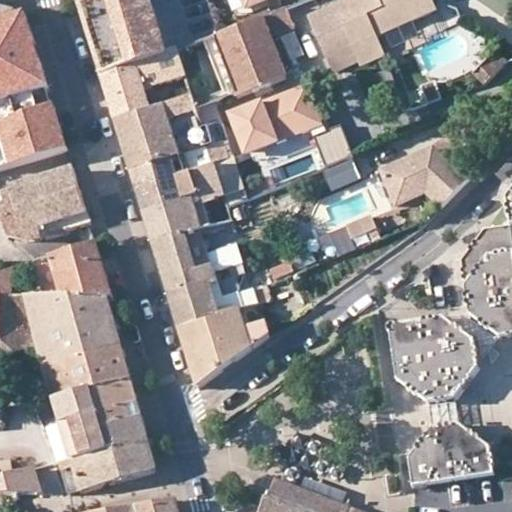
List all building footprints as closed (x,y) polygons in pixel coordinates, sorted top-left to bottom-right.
[(95,0),(82,5),(103,76),(167,56),(154,9),(151,0),(95,0)] [(352,0),(337,7),(362,64),(362,66),(387,55),(379,37),(389,33),(392,23),(404,18),(414,22),(439,11),(435,0),(352,0)] [(511,8),(511,0),(479,0),(479,1),(505,18),(511,8)] [(337,7),(318,15),(343,72),(362,64),(337,7)] [(160,8),(154,9),(167,56),(173,54),(160,8)] [(243,29),(180,52),(194,98),(198,110),(237,95),(238,98),(288,78),(273,38),(296,29),(288,9),(243,29)] [(1,11),(0,13),(0,29),(2,29),(1,26),(20,20),(19,16),(1,11)] [(31,25),(28,18),(20,20),(1,26),(2,29),(0,29),(0,65),(8,63),(2,40),(33,32),(31,25)] [(392,23),(389,33),(414,22),(404,18),(392,23)] [(49,92),(51,92),(49,83),(44,68),(43,64),(40,65),(34,47),(37,46),(36,44),(33,32),(2,40),(8,63),(0,65),(0,113),(1,113),(0,108),(0,105),(29,96),(30,98),(49,92)] [(167,56),(103,76),(113,107),(118,123),(194,98),(180,52),(173,54),(167,56)] [(509,64),(499,54),(476,77),(485,86),(509,64)] [(436,83),(422,88),(429,106),(442,101),(436,83)] [(309,88),(233,118),(247,153),(279,141),(280,145),(314,132),(325,127),(309,88)] [(53,108),(49,92),(30,98),(32,106),(34,114),(53,108)] [(60,120),(56,107),(53,108),(34,114),(32,106),(30,98),(29,96),(0,105),(0,108),(1,113),(0,113),(0,150),(3,162),(67,144),(60,120)] [(130,161),(133,173),(187,156),(192,175),(216,167),(226,197),(242,192),(231,159),(214,164),(209,148),(215,146),(209,124),(204,126),(198,110),(194,98),(118,123),(123,139),(130,161)] [(329,138),(325,127),(314,132),(329,169),(356,159),(345,132),(329,138)] [(215,146),(209,148),(214,164),(231,159),(227,143),(215,146)] [(0,172),(69,152),(67,144),(3,162),(0,150),(0,172)] [(468,183),(433,149),(383,171),(398,204),(427,191),(444,207),(468,183)] [(187,156),(133,173),(139,194),(145,213),(200,197),(192,175),(187,156)] [(362,179),(354,162),(328,173),(335,191),(362,179)] [(200,197),(145,213),(152,233),(155,244),(203,231),(195,206),(226,197),(216,167),(192,175),(200,197)] [(75,171),(12,190),(15,203),(7,205),(11,219),(4,221),(9,237),(37,228),(40,239),(92,224),(85,204),(75,171)] [(0,194),(0,210),(4,221),(11,219),(7,205),(15,203),(12,190),(0,194)] [(501,338),(511,336),(511,196),(510,199),(511,217),(511,227),(486,231),(475,247),(472,247),(470,250),(470,253),(463,262),(465,269),(463,271),(464,274),(466,276),(470,302),(468,304),(468,307),(471,308),(471,315),(501,338)] [(373,217),(349,227),(354,240),(379,230),(373,217)] [(29,242),(40,239),(37,228),(9,237),(29,242)] [(203,231),(155,244),(163,271),(175,309),(181,330),(220,317),(213,295),(221,293),(215,272),(210,254),(203,231)] [(46,297),(109,300),(115,299),(108,277),(98,245),(36,263),(46,297)] [(240,245),(210,254),(215,272),(246,263),(240,245)] [(14,269),(1,273),(0,296),(2,296),(13,296),(14,269)] [(269,285),(255,290),(259,304),(274,299),(269,285)] [(242,310),(259,304),(255,290),(224,300),(221,293),(213,295),(220,317),(242,310)] [(119,335),(109,300),(46,297),(13,296),(2,296),(1,351),(0,360),(41,346),(47,368),(123,348),(119,335)] [(220,317),(181,330),(191,362),(199,389),(272,337),(267,323),(248,329),(242,310),(220,317)] [(445,319),(419,323),(423,352),(396,355),(400,382),(409,388),(409,391),(413,393),(415,392),(430,404),(456,401),(467,385),(470,385),(473,381),(472,378),(479,370),(476,342),(465,335),(465,332),(462,330),(460,331),(445,319)] [(423,352),(419,323),(392,328),(396,355),(423,352)] [(56,400),(132,382),(123,348),(47,368),(56,400)] [(56,400),(62,423),(98,414),(103,429),(108,427),(142,418),(132,382),(56,400)] [(8,404),(0,404),(0,428),(10,427),(8,404)] [(98,414),(62,423),(72,459),(114,447),(108,427),(103,429),(98,414)] [(142,418),(108,427),(114,447),(123,482),(157,472),(142,418)] [(422,445),(411,460),(415,488),(495,476),(491,449),(482,442),(482,439),(478,437),(476,438),(468,431),(461,426),(433,430),(426,440),(424,440),(422,443),(422,445)] [(108,486),(123,482),(114,447),(72,459),(61,463),(69,495),(81,492),(81,494),(108,486)] [(0,479),(0,496),(19,497),(44,497),(38,471),(0,479)] [(271,498),(267,498),(263,511),(347,511),(349,509),(278,481),(271,498)] [(180,511),(177,500),(135,507),(136,511),(180,511)]
